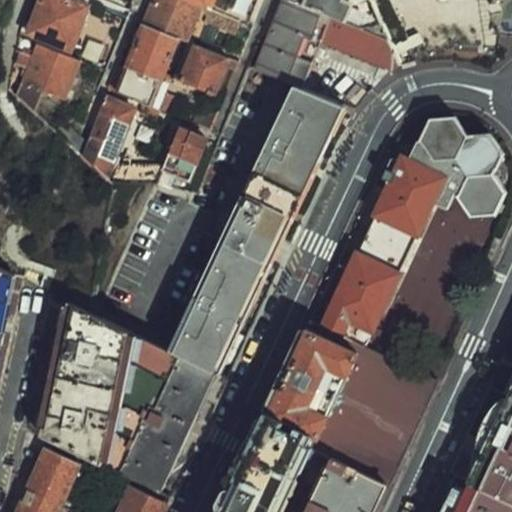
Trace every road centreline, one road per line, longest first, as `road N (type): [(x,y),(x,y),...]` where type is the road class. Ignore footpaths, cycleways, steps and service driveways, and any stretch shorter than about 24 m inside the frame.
road 1 (residential): [(193,511),(379,125),(395,103),(445,84)]
road 2 (residential): [(401,511),(511,266)]
